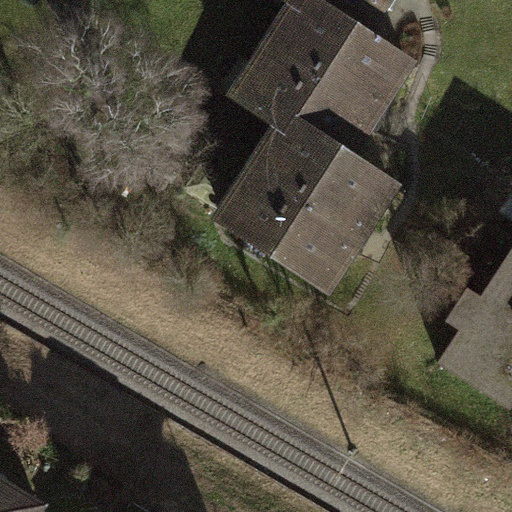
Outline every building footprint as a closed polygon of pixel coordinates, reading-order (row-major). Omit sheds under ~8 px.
[(361,29),(362,30),(382,0),(291,0),(299,5),(300,4),(354,39),(361,29)] [(345,152),(347,153),(408,60),(362,30),(361,29),(354,39),(300,4),(299,5),(298,7),(303,11),(286,36),(281,32),(258,66),(264,70),(243,101),(284,128),(285,126),(339,161),(345,152)] [(345,152),(339,161),(285,126),(284,128),(283,129),(288,133),(271,160),(265,156),(243,189),(249,194),(229,224),(324,287),(392,183),(347,153),(345,152)] [(461,329),(440,362),(511,408),(511,406),(511,251),(483,296),(470,287),(448,320),(461,329)] [(0,486),(0,511),(26,511),(31,505),(0,486)]
